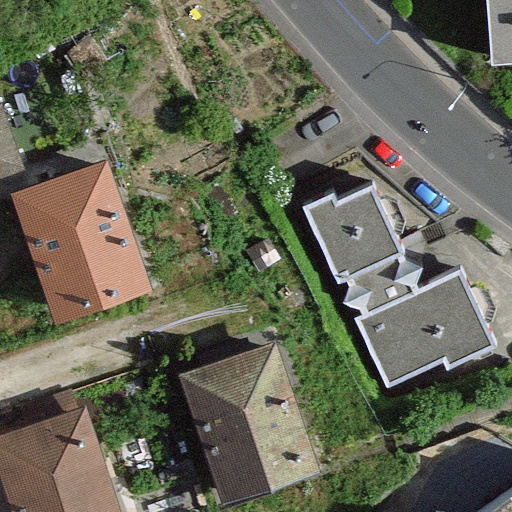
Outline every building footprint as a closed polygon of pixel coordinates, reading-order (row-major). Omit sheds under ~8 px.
[(511,0),(490,0),(495,62),(511,60),(511,0)] [(90,40),(70,55),(81,73),(106,58),(90,40)] [(0,112),(0,174),(20,167),(0,112)] [(38,193),(23,198),(62,310),(143,282),(104,169),(38,193)] [(422,263),(406,258),(403,252),(406,250),(374,182),(338,198),(335,191),(305,205),(340,281),(351,276),(353,281),(347,299),(364,305),(366,310),(356,315),(388,385),(444,359),(448,367),(498,343),(462,266),(419,286),(417,281),(422,263)] [(200,376),(191,379),(231,494),(312,465),(272,351),(252,358),(246,343),(204,358),(210,373),(200,376)] [(43,429),(1,444),(23,511),(114,511),(82,416),(43,429)] [(511,511),(511,490),(483,511),(511,511)] [(157,499),(147,498),(139,505),(138,511),(163,511),(164,506),(157,499)]
